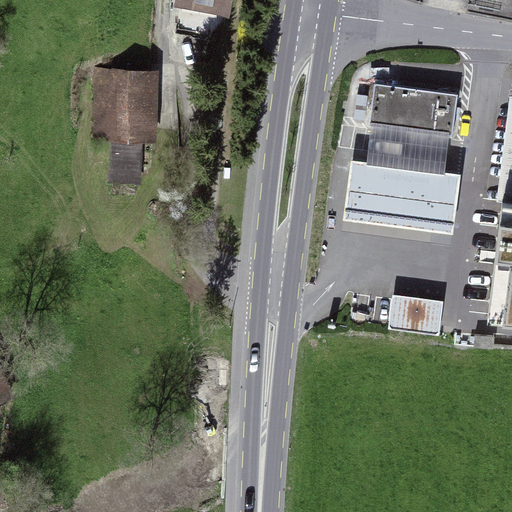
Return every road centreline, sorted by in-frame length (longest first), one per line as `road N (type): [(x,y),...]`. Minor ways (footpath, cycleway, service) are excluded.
road 1 (secondary): [(292,10),(259,296),(250,511)]
road 2 (secondary): [(267,511),(328,15)]
road 3 (track): [(241,284),(201,242),(189,211),(188,105),(167,41),(165,0)]
road 4 (unclassified): [(511,38),(328,15)]
